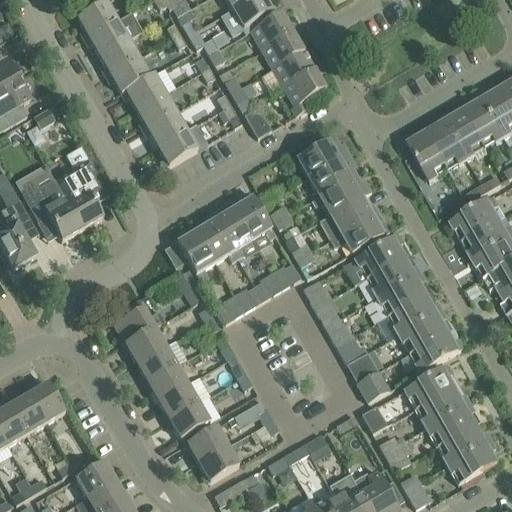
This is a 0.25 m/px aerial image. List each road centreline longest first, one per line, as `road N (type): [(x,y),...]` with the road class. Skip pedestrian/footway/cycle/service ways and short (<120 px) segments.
road 1 (residential): [(511,392),(369,132)]
road 2 (residential): [(145,226),(19,0)]
road 3 (residential): [(145,226),(356,105)]
road 4 (residential): [(197,511),(157,485),(72,335)]
road 5 (residential): [(369,132),(509,55),(511,40)]
road 6 (residential): [(72,335),(88,293),(130,262),(145,226)]
